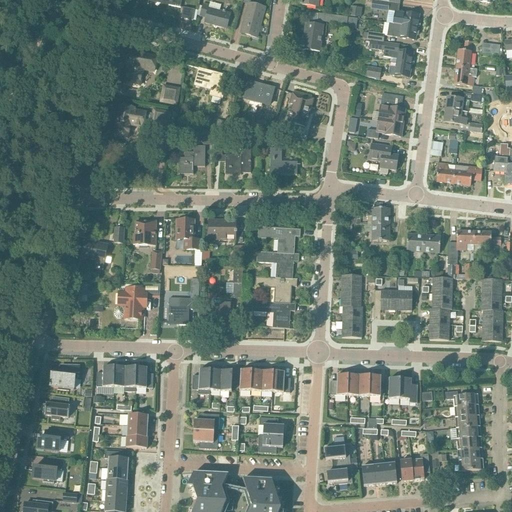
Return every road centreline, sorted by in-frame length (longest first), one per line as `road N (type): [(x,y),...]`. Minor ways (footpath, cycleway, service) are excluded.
road 1 (residential): [(65,197),(301,202),(329,189)]
road 2 (residential): [(415,197),(441,13)]
road 3 (unclassified): [(65,197),(100,20)]
road 4 (residential): [(271,63),(100,20)]
road 5 (residential): [(329,189),(339,87),(271,63)]
road 6 (residential): [(492,356),(318,352)]
road 7 (unclassified): [(0,511),(34,344)]
road 8 (residential): [(318,352),(329,189)]
road 9 (residential): [(503,511),(492,356)]
road 10 (unclassified): [(34,344),(65,197)]
road 11 (residential): [(176,349),(34,344)]
road 12 (residential): [(318,352),(176,349)]
road 13 (residential): [(169,465),(310,475)]
road 14 (track): [(0,126),(11,81),(58,0)]
road 15 (residential): [(310,475),(318,352)]
